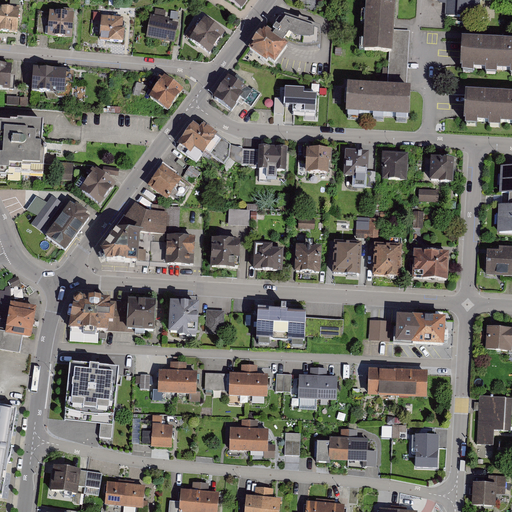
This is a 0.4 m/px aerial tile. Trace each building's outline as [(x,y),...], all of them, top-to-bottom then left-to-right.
[(252,0),(224,0),(244,13),(252,0)] [(393,0),(364,0),(361,54),(390,56),(391,32),(393,0)] [(433,0),(434,2),(441,2),(441,6),(447,6),(447,17),(481,19),(482,0),(433,0)] [(0,34),(17,36),(19,13),(0,11),(0,34)] [(71,41),(73,18),(49,16),(47,39),(71,41)] [(179,23),(151,18),(146,40),(174,46),(179,23)] [(125,21),(100,20),(98,44),(124,46),(125,21)] [(225,35),(204,20),(187,44),(208,59),(225,35)] [(263,33),(247,52),(268,69),(285,49),(281,47),(286,40),(294,44),(311,44),(312,34),(283,23),(270,38),(263,33)] [(407,92),(410,33),(391,32),(388,90),(407,92)] [(511,44),(459,42),(458,77),(511,78),(511,44)] [(10,69),(0,68),(0,93),(8,94),(10,69)] [(64,74),(31,71),(30,95),(62,97),(64,74)] [(185,91),(165,77),(149,99),(168,113),(185,91)] [(248,90),(229,77),(214,99),(233,112),(248,90)] [(388,90),(343,88),(342,118),(405,121),(407,92),(388,90)] [(305,91),(281,91),(281,112),(299,112),(299,119),(316,119),(316,97),(305,97),(305,91)] [(511,96),(463,95),(462,129),(511,130),(511,96)] [(198,131),(191,126),(174,153),(187,161),(192,154),(201,159),(207,150),(224,161),(233,147),(201,127),(198,131)] [(0,182),(44,182),(44,127),(0,127),(0,182)] [(286,150),(258,149),(257,186),(285,187),(286,150)] [(331,153),(305,152),(304,177),(330,178),(331,153)] [(367,157),(343,157),(343,180),(367,180),(367,157)] [(408,157),(384,157),(384,180),(408,180),(408,157)] [(453,161),(429,161),(429,184),(453,185),(453,161)] [(120,177),(121,170),(105,168),(104,175),(120,177)] [(192,188),(163,168),(149,187),(168,202),(172,196),(181,202),(192,188)] [(511,170),(501,169),(499,197),(511,197),(511,170)] [(116,186),(95,170),(77,193),(98,209),(116,186)] [(439,191),(420,191),(419,203),(439,204),(439,191)] [(63,207),(53,198),(37,218),(48,226),(63,207)] [(89,219),(69,205),(45,239),(65,253),(89,219)] [(146,215),(135,207),(94,256),(97,263),(104,265),(139,266),(194,268),(196,238),(166,237),(166,216),(146,215)] [(511,210),(499,209),(497,237),(511,237),(511,210)] [(230,210),(230,228),(251,229),(251,210),(230,210)] [(413,229),(423,230),(424,213),(414,213),(413,229)] [(383,220),(358,219),(357,238),(381,239),(383,220)] [(240,244),(210,242),(208,272),(238,274),(240,244)] [(361,247),(334,245),(331,278),(358,280),(361,247)] [(283,251),(253,249),(252,274),(282,276),(283,251)] [(321,250),(294,249),(292,276),(319,278),(321,250)] [(398,251),(372,249),(369,282),(396,284),(398,251)] [(498,255),(485,254),(484,279),(511,280),(511,250),(498,250),(498,255)] [(449,255),(413,253),(411,282),(447,284),(449,255)] [(108,302),(68,300),(66,334),(106,337),(108,302)] [(152,305),(114,303),(113,334),(150,336),(152,305)] [(197,307),(166,305),(164,338),(195,340),(197,307)] [(35,311),(8,307),(3,332),(0,331),(0,353),(19,356),(21,342),(29,343),(34,313),(35,311)] [(226,313),(206,312),(206,336),(225,337),(226,313)] [(258,327),(257,340),(273,341),(273,343),(289,343),(289,342),(305,342),(305,337),(305,329),(306,319),(306,318),(306,314),(258,312),(258,316),(258,326),(258,327)] [(305,329),(305,337),(343,339),(344,320),(306,318),(305,329)] [(442,322),(394,320),(393,348),(441,351),(442,322)] [(392,324),(373,323),(372,344),(392,344),(392,324)] [(511,332),(486,331),(485,355),(510,356),(511,351),(511,350),(511,332)] [(133,368),(134,357),(124,355),(123,367),(133,368)] [(113,424),(120,365),(71,359),(65,419),(113,424)] [(170,373),(158,372),(156,396),(194,398),(196,375),(187,375),(188,366),(171,365),(170,373)] [(242,376),(230,376),(228,399),(266,402),(268,379),(259,378),(260,369),(243,368),(242,376)] [(310,378),(299,378),(299,401),(318,402),(319,370),(311,370),(310,378)] [(338,379),(327,379),(328,370),(319,370),(318,402),(337,402),(338,379)] [(427,375),(367,373),(367,400),(426,402),(427,375)] [(511,421),(511,400),(481,398),(479,447),(494,448),(494,433),(511,434),(511,421)] [(0,495),(14,413),(0,410),(0,495)] [(162,419),(153,418),(150,451),(170,453),(172,429),(161,428),(162,419)] [(242,432),(230,431),(229,455),(267,457),(268,434),(259,433),(260,424),(243,423),(242,432)] [(398,427),(383,428),(384,439),(399,438),(398,427)] [(341,440),(329,439),(327,463),(365,465),(367,442),(358,442),(359,433),(342,432),(341,440)] [(286,457),(301,457),(302,434),(286,434),(286,457)] [(440,438),(414,438),(413,471),(439,472),(440,438)] [(78,472),(52,469),(48,496),(75,499),(78,472)] [(490,486),(472,485),(471,510),(495,511),(496,497),(506,497),(507,479),(490,478),(490,486)] [(105,507),(124,509),(126,486),(107,484),(105,507)] [(192,493),(180,493),(178,511),(216,511),(218,496),(209,495),(210,486),(193,485),(192,493)] [(124,509),(143,511),(145,488),(126,486),(124,509)] [(256,500),(244,500),(242,511),(280,511),(282,503),(273,502),(273,493),(256,492),(256,500)]
